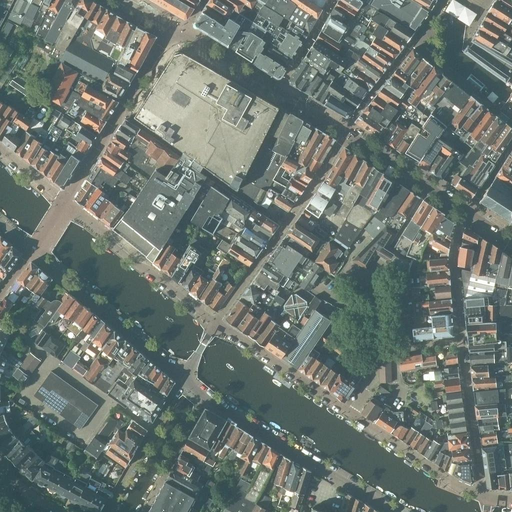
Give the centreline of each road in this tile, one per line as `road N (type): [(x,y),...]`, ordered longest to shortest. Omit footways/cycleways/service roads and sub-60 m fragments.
road 1 (residential): [(345,131),(216,323)]
road 2 (residential): [(208,399),(395,511)]
road 3 (residential): [(64,204),(170,28)]
road 4 (residential): [(183,378),(31,254)]
road 5 (residential): [(64,204),(216,323)]
road 6 (residential): [(350,415),(216,323)]
road 7 (residential): [(350,415),(373,379),(372,352),(462,342)]
road 8 (residential): [(118,511),(111,501),(183,378)]
road 9 (residential): [(480,493),(462,342)]
road 10 (residential): [(480,493),(350,415)]
road 11 (residential): [(468,211),(345,131)]
road 12 (residential): [(462,342),(454,256),(468,211)]
road 13 (residential): [(0,323),(108,401)]
road 14 (residential): [(208,399),(144,511)]
